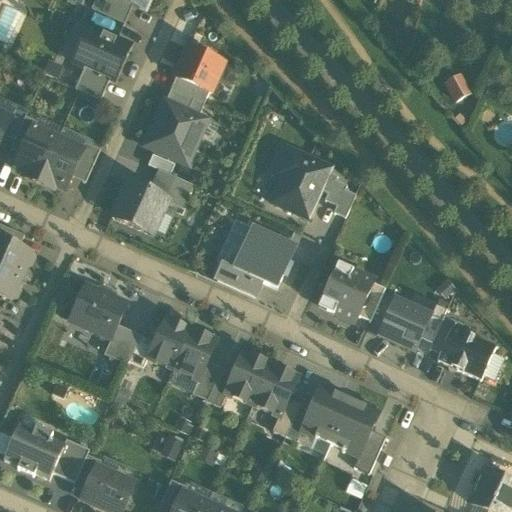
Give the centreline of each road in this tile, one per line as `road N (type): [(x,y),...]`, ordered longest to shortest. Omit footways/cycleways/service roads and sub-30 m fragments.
road 1 (residential): [(76,234),(432,395),(381,511)]
road 2 (residential): [(265,0),(511,269)]
road 3 (residential): [(181,0),(76,234)]
road 4 (residential): [(76,234),(0,405)]
